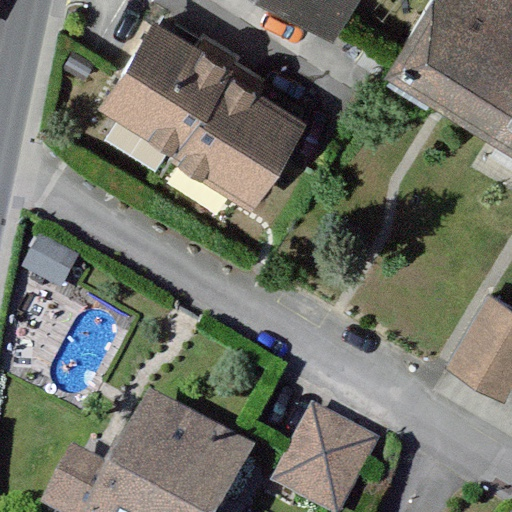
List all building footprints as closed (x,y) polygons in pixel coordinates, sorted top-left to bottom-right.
[(511,0),(315,0),(336,13),(344,0),(417,0),(386,51),(511,128),(511,0)] [(292,105),(143,4),(77,100),(225,202),(292,105)] [(511,310),(489,297),(447,370),(504,402),(511,389),(511,310)] [(145,396),(81,511),(219,511),(252,454),(145,396)] [(312,414),(272,489),(315,511),(346,511),(380,451),(312,414)]
